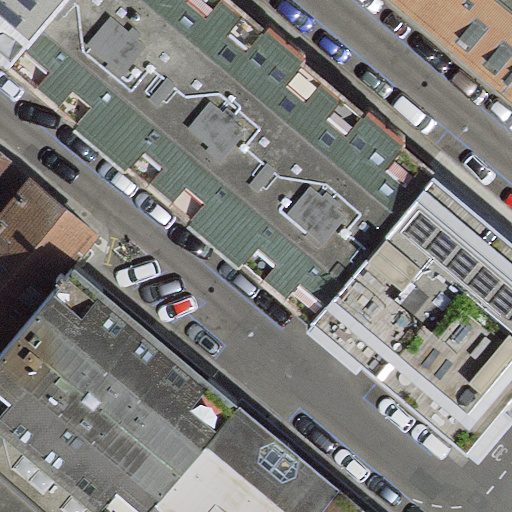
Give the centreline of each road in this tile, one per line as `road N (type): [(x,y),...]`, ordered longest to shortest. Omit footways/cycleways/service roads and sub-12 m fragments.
road 1 (residential): [(315,0),(511,163),(511,455),(466,511)]
road 2 (residential): [(464,511),(0,111)]
